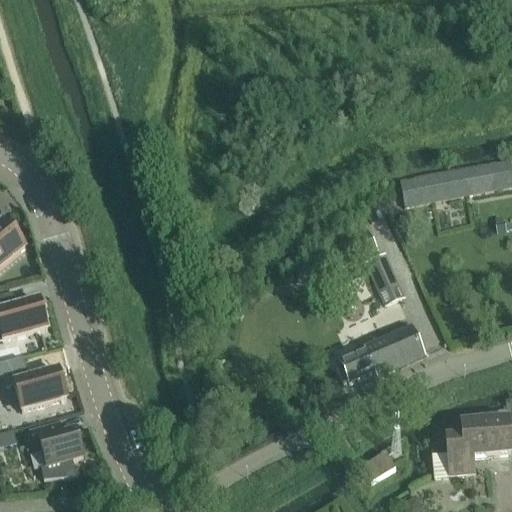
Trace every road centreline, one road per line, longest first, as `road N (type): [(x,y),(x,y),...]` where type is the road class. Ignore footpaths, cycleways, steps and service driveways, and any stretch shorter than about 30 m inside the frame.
road 1 (track): [(511,10),(217,41),(188,81),(185,135),(205,217),(238,228),(272,213),(364,143),(511,113)]
road 2 (residential): [(141,496),(101,404),(41,191),(0,157)]
road 3 (unclassified): [(184,511),(240,470),(431,378),(511,354)]
